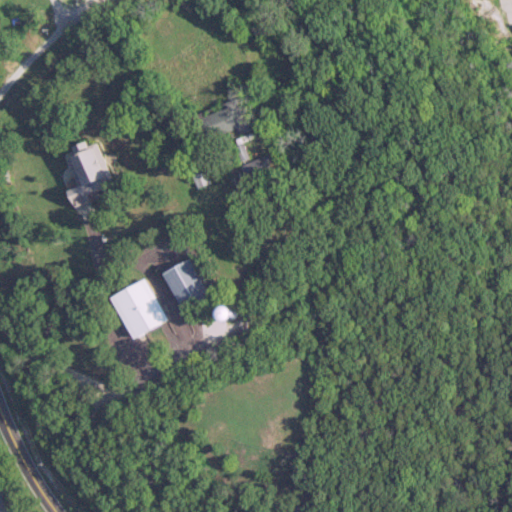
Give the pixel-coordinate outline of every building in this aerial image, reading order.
[(193,112),(200,139),(247,125),(240,99),(193,112)] [(108,175),(96,144),(65,157),(77,185),(66,190),(72,206),(88,200),(86,194),(106,185),(102,177),(108,175)] [(235,161),(228,146),(215,153),(222,167),(235,161)] [(276,167),(269,153),(242,165),(249,180),(276,167)] [(180,308),(208,294),(189,257),(161,271),(180,308)] [(108,296),(130,337),(165,319),(143,277),(108,296)]
